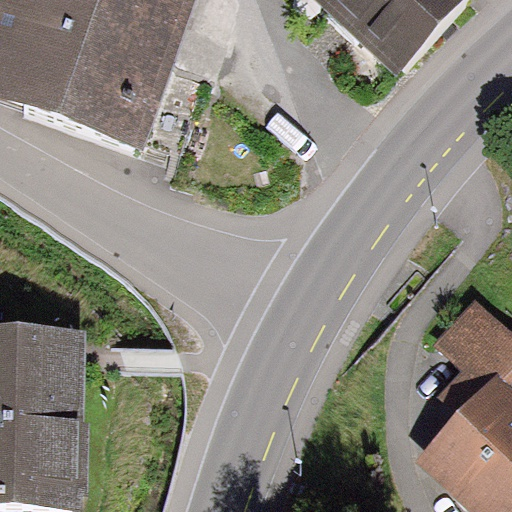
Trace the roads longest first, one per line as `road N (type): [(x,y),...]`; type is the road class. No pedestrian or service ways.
road 1 (secondary): [(511,54),(376,203),(296,328)]
road 2 (residential): [(0,155),(296,328)]
road 3 (secondary): [(296,328),(218,511)]
